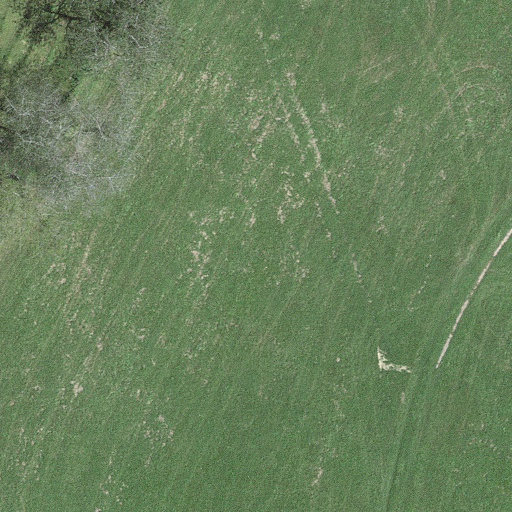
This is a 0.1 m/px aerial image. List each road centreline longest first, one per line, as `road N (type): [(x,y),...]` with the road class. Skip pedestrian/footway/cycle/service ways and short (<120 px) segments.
road 1 (track): [(379,511),(409,382),(511,208)]
road 2 (track): [(0,206),(51,127),(115,0)]
